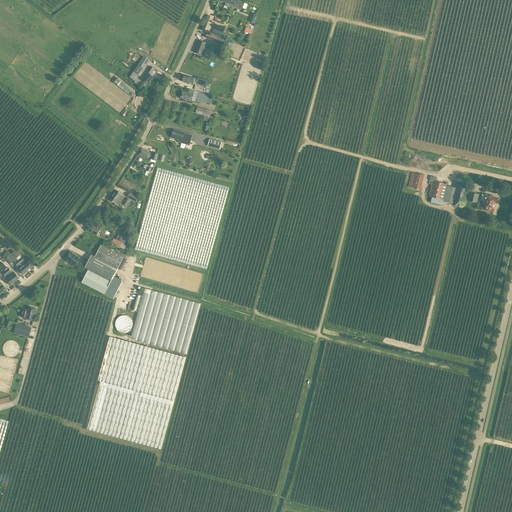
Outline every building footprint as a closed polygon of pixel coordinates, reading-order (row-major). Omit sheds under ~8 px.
[(234,0),(233,5),(237,7),(237,8),(241,10),(241,9),(242,9),(245,2),(239,0),(234,0)] [(214,29),(223,32),(225,28),(216,24),(214,29)] [(206,34),(205,37),(219,42),(220,38),(206,34)] [(205,56),(209,44),(199,40),(194,52),(205,56)] [(223,46),(231,49),(233,43),(226,40),(223,46)] [(235,52),(233,51),(231,55),(240,58),(244,47),(238,45),(235,52)] [(130,77),(135,81),(140,75),(141,76),(145,70),(144,69),(150,60),(144,56),(134,71),(130,77)] [(149,83),(153,77),(151,75),(154,70),(150,67),(150,68),(144,76),(146,78),(144,80),(149,83)] [(196,84),(206,87),(206,88),(209,89),(210,86),(206,85),(208,80),(197,77),(195,76),(195,78),(185,75),(183,82),(193,85),(193,84),(196,84)] [(132,92),(124,86),(125,85),(121,82),(118,85),(130,94),(132,92)] [(180,98),(192,101),(194,91),(190,89),(189,93),(182,91),(180,98)] [(207,94),(199,92),(197,99),(197,100),(209,104),(211,96),(207,94)] [(197,107),(196,113),(209,117),(211,111),(197,107)] [(184,133),(173,130),(171,138),(178,140),(177,143),(181,144),(180,148),(184,149),(186,145),(190,146),(192,135),(184,133)] [(220,150),(221,143),(209,140),(208,146),(220,150)] [(420,189),(424,175),(411,172),(408,186),(420,189)] [(447,189),(434,189),(434,200),(448,200),(447,189)] [(125,197),(116,190),(110,198),(118,205),(125,197)] [(477,203),(479,195),(469,192),(467,201),(477,203)] [(497,198),(486,195),(482,194),(481,201),(484,202),(483,208),(488,209),(488,210),(493,212),(495,203),(496,203),(497,198)] [(105,240),(107,236),(104,234),(106,231),(100,228),(99,229),(91,225),(88,231),(97,236),(97,235),(105,240)] [(127,238),(120,235),(118,234),(116,239),(113,238),(111,244),(120,248),(121,245),(123,246),(127,238)] [(84,279),(82,283),(113,298),(113,297),(121,281),(113,277),(118,267),(123,257),(101,245),(95,257),(91,255),(85,267),(89,269),(84,279)] [(16,258),(27,271),(31,267),(26,261),(23,258),(22,259),(19,255),(14,250),(11,253),(16,258)] [(75,267),(81,259),(71,252),(65,259),(75,267)] [(27,271),(16,258),(11,254),(10,254),(5,260),(9,264),(13,260),(17,265),(16,266),(18,268),(23,275),(27,271)] [(127,259),(123,257),(118,267),(121,269),(127,259)] [(8,268),(5,270),(14,281),(19,278),(14,272),(13,272),(11,270),(11,271),(8,268)] [(14,281),(5,270),(2,273),(4,276),(3,277),(5,279),(10,285),(14,281)] [(188,353),(201,302),(143,288),(131,339),(188,353)] [(37,309),(29,307),(28,310),(23,309),(21,316),(26,318),(33,321),(37,309)] [(17,323),(14,333),(29,337),(31,327),(17,323)] [(100,381),(87,429),(116,437),(161,449),(185,357),(110,337),(98,380),(100,381)] [(0,404),(12,401),(10,396),(0,398),(0,404)]
